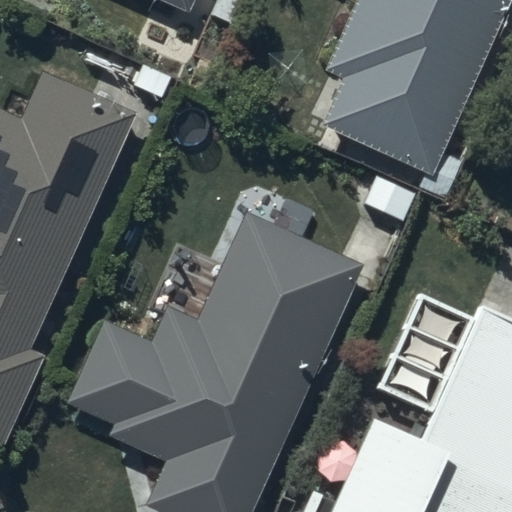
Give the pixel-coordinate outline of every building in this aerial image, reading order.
[(156,0),(184,12),(189,0),(156,0)] [(508,0),(355,0),(322,71),(341,80),(320,126),(426,176),(508,0)] [(133,116),(41,73),(18,121),(0,112),(0,439),(38,359),(22,351),(133,116)] [(246,511),(360,267),(244,213),(193,322),(164,308),(147,345),(101,323),(64,404),(111,426),(106,438),(162,464),(142,507),(153,511),(246,511)] [(417,444),(370,423),(334,506),(308,495),(300,511),(511,511),(511,321),(477,306),(471,318),(417,295),(376,387),(431,411),(417,444)]
